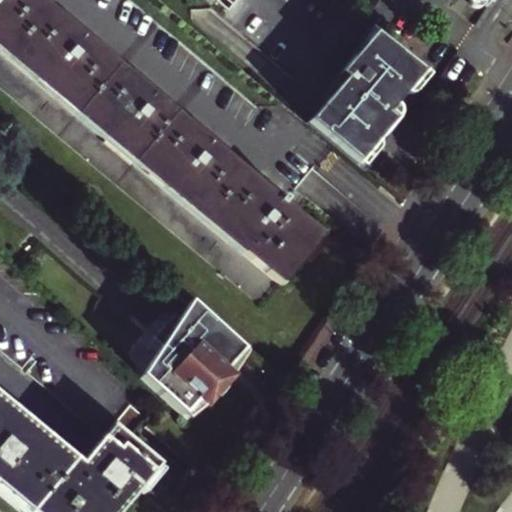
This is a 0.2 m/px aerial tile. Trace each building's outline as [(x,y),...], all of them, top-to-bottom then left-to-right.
[(0,0),(0,49),(276,280),(280,284),(322,234),(41,0),(0,0)] [(469,0),(470,5),(472,7),(475,9),(478,9),(483,7),(485,8),(490,0),(469,0)] [(369,27),(307,125),(365,174),(428,74),(369,27)] [(220,372),(228,363),(232,359),(240,349),(189,303),(183,312),(179,318),(174,314),(150,340),(158,348),(138,378),(181,416),(201,393),(205,397),(224,375),(220,372)] [(79,465),(0,399),(0,490),(26,511),(119,511),(159,465),(126,438),(143,416),(130,404),(79,465)]
